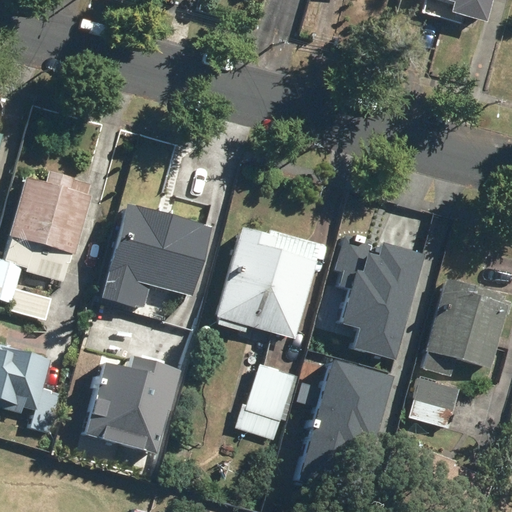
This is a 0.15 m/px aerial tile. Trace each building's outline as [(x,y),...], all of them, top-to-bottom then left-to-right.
[(476,24),(481,0),(429,0),(443,3),(440,15),(476,24)] [(0,302),(3,303),(1,309),(37,320),(44,297),(8,287),(13,266),(19,268),(23,256),(60,267),(81,195),(78,195),(82,183),(41,172),(37,184),(17,178),(0,234),(0,302)] [(119,203),(86,318),(119,328),(126,304),(137,307),(143,285),(184,297),(204,227),(172,218),(174,211),(147,203),(145,211),(119,203)] [(233,227),(208,317),(286,339),(313,245),(262,230),(260,235),(233,227)] [(353,322),(347,344),(387,355),(416,252),(341,230),(330,268),(339,270),(335,285),(343,287),(334,317),(353,322)] [(438,279),(412,368),(442,377),(447,360),(481,370),(500,305),(492,303),(495,296),(438,279)] [(0,346),(0,402),(22,409),(17,425),(41,432),(53,394),(33,388),(42,359),(0,346)] [(100,362),(81,432),(157,452),(179,368),(127,355),(124,368),(100,362)] [(328,355),(291,479),(351,497),(387,373),(328,355)] [(233,403),(225,427),(265,440),(286,376),(250,365),(237,404),(233,403)] [(412,376),(400,416),(439,428),(451,388),(412,376)] [(402,445),(380,500),(410,511),(472,511),(486,478),(402,445)]
